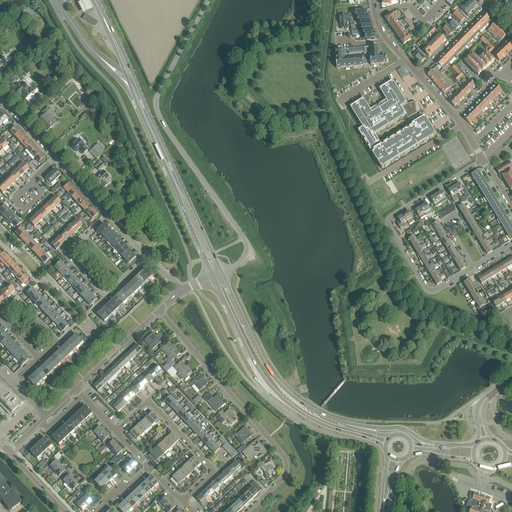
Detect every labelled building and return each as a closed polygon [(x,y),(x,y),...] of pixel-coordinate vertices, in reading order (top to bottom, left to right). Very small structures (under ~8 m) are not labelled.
[(78,5),(82,14),(88,12),(92,10),(86,0),(83,2),(78,5)] [(469,0),(471,1),(466,5),(472,11),(477,6),(471,0),(473,0),(475,1),(475,0),(469,0)] [(454,7),(459,11),(460,12),(462,11),(467,16),(472,11),(466,5),(462,10),(459,8),(458,9),(455,7),(454,7)] [(457,12),(459,11),(454,7),(452,10),(455,13),(452,16),(460,23),(464,19),(457,12)] [(392,14),(385,19),(388,24),(395,19),(392,14)] [(478,20),(486,27),(489,23),(488,23),(490,20),(491,21),(487,16),(485,14),(484,14),(478,20)] [(346,15),(339,15),(340,29),(347,29),(346,15)] [(83,19),(95,27),(97,23),(87,16),(85,18),(84,17),(83,19)] [(395,19),(388,24),(391,28),(398,23),(395,19)] [(455,31),(460,26),(453,20),(449,25),(455,31)] [(482,30),(486,27),(478,20),(473,25),(472,25),(473,26),(480,33),(480,32),(479,32),(481,29),(482,30)] [(398,23),(391,28),(395,32),(401,27),(398,23)] [(445,28),(443,30),(448,37),(453,33),(447,26),(445,24),(443,26),(445,28)] [(490,33),(493,36),(500,30),(495,24),(487,31),(488,31),(488,30),(491,32),(490,33)] [(466,32),(473,40),(476,36),(475,36),(478,33),(478,34),(479,34),(472,27),(471,26),(471,27),(466,32)] [(401,27),(395,32),(398,37),(404,32),(401,27)] [(500,30),(493,36),(496,40),(497,39),(499,42),(499,43),(506,36),(500,30)] [(404,32),(398,37),(401,41),(408,36),(404,32)] [(460,38),(467,45),(466,44),(469,42),(470,43),(473,40),(466,32),(460,38)] [(435,38),(441,44),(446,40),(440,34),(435,38)] [(408,36),(401,41),(404,45),(411,41),(408,36)] [(431,42),(437,48),(441,44),(435,38),(431,42)] [(454,44),(461,51),(465,48),(464,47),(466,45),(467,45),(460,38),(454,44)] [(427,47),(433,53),(437,48),(431,42),(427,47)] [(458,54),(461,51),(454,44),(449,49),(448,50),(449,50),(456,57),(455,56),(457,54),(458,54)] [(501,48),(507,54),(511,50),(505,44),(501,48)] [(379,46),(369,47),(370,65),(386,64),(386,55),(382,56),(380,56),(379,46)] [(423,51),(429,57),(433,53),(427,47),(423,51)] [(497,51),(503,57),(507,54),(501,48),(497,51)] [(345,49),(335,50),(336,69),(363,66),(363,65),(363,64),(363,63),(362,56),(345,58),(345,49)] [(418,50),(413,55),(415,58),(421,63),(425,59),(420,54),(421,53),(418,50)] [(441,57),(449,64),(452,61),(451,60),(453,57),(454,58),(455,58),(447,51),(448,51),(447,51),(441,57)] [(499,61),(503,57),(497,51),(493,55),(499,61)] [(472,54),(464,62),(478,76),(494,61),(491,57),(486,52),(480,57),(478,59),(472,54)] [(436,64),(437,66),(438,65),(443,70),(442,69),(445,66),(445,67),(449,64),(441,57),(436,63),(436,64)] [(402,67),(397,70),(402,77),(406,74),(402,67)] [(427,75),(433,81),(440,74),(437,71),(436,72),(434,69),(435,68),(430,72),(427,74),(428,74),(427,75)] [(440,74),(433,81),(438,87),(446,81),(446,80),(445,81),(442,79),(443,78),(440,74)] [(8,81),(11,84),(15,80),(17,82),(19,80),(15,75),(8,81)] [(463,81),(472,90),(476,86),(469,79),(466,82),(464,79),(463,81)] [(355,104),(350,107),(362,128),(358,131),(362,138),(364,138),(365,140),(364,141),(366,145),(368,144),(369,146),(368,147),(370,151),(371,150),(373,153),(372,153),(374,158),(376,160),(381,169),(436,135),(425,118),(413,126),(396,136),(397,137),(394,139),(394,137),(390,140),(390,141),(388,143),(387,141),(383,144),(384,145),(382,146),(374,135),(406,115),(408,118),(416,114),(415,102),(407,107),(406,105),(407,104),(392,81),(387,84),(384,85),(385,86),(379,89),(386,101),(370,111),(363,99),(358,102),(357,102),(355,103),(355,104)] [(446,81),(438,87),(443,93),(451,87),(448,83),(447,84),(445,81),(446,81)] [(462,87),(469,93),(472,90),(463,81),(461,82),(463,85),(462,87)] [(20,84),(14,90),(20,96),(21,95),(25,99),(29,95),(26,91),(28,89),(21,83),(20,84)] [(492,89),(499,96),(501,94),(503,96),(505,94),(496,85),(492,89)] [(456,88),(465,97),(469,93),(462,87),(460,89),(457,87),(456,88)] [(455,94),(462,100),(465,97),(456,88),(454,89),(457,92),(455,94)] [(488,93),(498,102),(499,100),(496,98),(499,96),(492,89),(488,93)] [(449,95),(458,104),(462,100),(455,94),(453,96),(450,93),(449,95)] [(485,96),(491,103),(494,101),(496,103),(498,102),(488,93),(485,96)] [(448,101),(455,108),(458,104),(449,95),(447,97),(450,99),(448,101)] [(481,100),(491,109),(492,108),(489,105),(491,103),(485,96),(481,100)] [(478,104),(484,110),(486,108),(489,111),(491,109),(481,100),(478,104)] [(474,107),(483,116),(485,115),(482,112),(484,110),(478,104),(474,107)] [(38,121),(48,131),(51,127),(50,126),(50,125),(54,121),(46,113),(50,110),(48,107),(42,113),(44,115),(38,121)] [(470,111),(477,117),(479,115),(482,118),(483,116),(474,107),(470,111)] [(467,115),(476,124),(478,122),(475,120),(477,117),(470,111),(467,115)] [(470,125),(472,123),(475,125),(476,124),(467,115),(463,118),(470,125)] [(9,132),(14,137),(19,132),(15,127),(9,132)] [(19,132),(14,137),(18,141),(23,136),(19,132)] [(23,136),(18,141),(22,145),(27,140),(23,136)] [(82,155),(87,150),(83,146),(84,146),(78,139),(71,146),(76,153),(78,151),(82,155)] [(2,140),(0,142),(0,147),(3,150),(5,152),(9,148),(7,146),(2,140)] [(27,140),(22,145),(26,150),(31,145),(27,140)] [(97,144),(92,149),(97,154),(99,156),(104,151),(97,144)] [(31,145),(26,150),(30,154),(35,149),(31,145)] [(35,149),(30,154),(34,158),(40,153),(35,149)] [(40,153),(34,158),(39,163),(42,160),(42,161),(43,159),(44,158),(40,153)] [(94,166),(96,169),(99,171),(104,167),(99,162),(94,166)] [(502,177),(507,185),(511,191),(511,189),(511,165),(509,162),(496,170),(500,178),(502,177)] [(19,168),(24,173),(29,169),(23,163),(19,168)] [(15,172),(20,177),(24,173),(19,168),(15,172)] [(48,173),(55,181),(60,177),(59,176),(60,175),(56,171),(55,172),(54,170),(51,172),(50,171),(48,173)] [(100,186),(103,189),(108,184),(105,181),(109,178),(102,171),(94,179),(100,186)] [(471,175),(474,181),(482,176),(478,171),(476,173),(471,175)] [(10,176),(15,181),(20,177),(15,172),(10,176)] [(50,185),(55,181),(48,173),(46,176),(47,177),(45,179),(46,180),(45,181),(49,185),(50,185)] [(6,180),(11,185),(15,181),(10,176),(6,180)] [(474,181),(478,186),(485,182),(482,176),(474,181)] [(1,184),(7,189),(11,185),(6,180),(1,184)] [(478,186),(481,192),(488,187),(485,182),(478,186)] [(63,189),(67,194),(72,188),(68,184),(65,187),(63,185),(61,186),(59,188),(61,191),(63,189)] [(459,184),(453,188),(457,194),(462,191),(467,199),(470,197),(464,187),(462,188),(461,187),(459,184)] [(481,192),(484,197),(492,193),(488,187),(481,192)] [(72,188),(67,194),(71,198),(76,193),(72,188)] [(453,188),(448,191),(451,197),(454,202),(458,200),(455,195),(457,194),(453,188)] [(441,192),(436,195),(441,204),(447,200),(445,198),(444,197),(445,196),(444,194),(443,194),(441,192)] [(76,193),(71,198),(75,202),(81,197),(76,193)] [(484,197),(488,203),(495,198),(492,193),(484,197)] [(435,207),(441,204),(436,195),(430,199),(432,201),(431,201),(432,204),(433,203),(435,207)] [(50,201),(56,207),(60,202),(55,197),(50,201)] [(81,197),(75,202),(79,207),(85,201),(81,197)] [(488,203),(491,208),(498,203),(495,198),(488,203)] [(46,205),(51,211),(56,207),(50,201),(46,205)] [(85,201),(79,207),(83,211),(89,206),(85,201)] [(491,208),(494,213),(502,209),(498,203),(491,208)] [(426,204),(421,207),(425,214),(426,216),(432,213),(433,214),(435,212),(432,207),(430,208),(428,206),(426,204)] [(42,209),(47,215),(51,211),(46,205),(42,209)] [(89,206),(83,211),(87,215),(93,210),(89,206)] [(459,209),(462,214),(467,211),(464,206),(459,209)] [(421,207),(415,211),(419,217),(420,219),(426,216),(425,214),(421,207)] [(37,214),(43,219),(47,215),(42,209),(37,214)] [(494,213),(497,219),(505,214),(502,209),(494,213)] [(8,210),(2,216),(6,220),(12,214),(8,210)] [(93,210),(87,215),(92,220),(95,217),(96,216),(96,215),(97,215),(93,210)] [(462,214),(465,219),(470,216),(467,211),(462,214)] [(403,215),(407,221),(409,224),(414,221),(412,218),(413,218),(409,212),(403,215)] [(12,214),(6,220),(10,225),(16,219),(12,214)] [(33,218),(38,223),(43,219),(37,214),(33,218)] [(497,219),(501,224),(508,220),(505,214),(497,219)] [(398,222),(396,223),(401,230),(405,227),(404,225),(403,224),(407,222),(403,215),(397,219),(399,221),(398,222)] [(465,219),(468,224),(474,221),(470,216),(465,219)] [(29,222),(34,227),(38,223),(33,218),(29,222)] [(16,219),(10,225),(14,229),(17,227),(19,229),(20,228),(22,226),(19,224),(20,223),(16,219)] [(72,224),(77,229),(82,225),(77,220),(72,224)] [(501,224),(504,230),(511,225),(508,220),(501,224)] [(468,224),(471,229),(477,226),(474,221),(468,224)] [(432,225),(430,227),(433,232),(440,227),(437,222),(432,225)] [(68,228),(73,234),(77,229),(72,224),(68,228)] [(97,232),(101,236),(108,229),(104,225),(97,232)] [(471,229),(474,235),(480,231),(477,226),(471,229)] [(440,227),(433,232),(434,234),(436,232),(438,235),(444,232),(440,227)] [(14,233),(18,238),(24,233),(20,228),(19,229),(14,233)] [(64,232),(69,238),(73,234),(68,228),(64,232)] [(108,229),(101,236),(104,239),(111,232),(108,229)] [(57,234),(59,236),(64,242),(69,238),(64,232),(62,230),(57,234)] [(474,235),(478,240),(483,237),(480,231),(474,235)] [(111,232),(104,239),(108,243),(115,236),(111,232)] [(438,235),(441,241),(447,237),(444,232),(438,235)] [(24,233),(18,238),(22,242),(28,237),(24,233)] [(55,241),(60,246),(64,242),(59,236),(55,241)] [(115,236),(108,243),(111,247),(118,240),(115,236)] [(408,239),(411,245),(417,242),(414,236),(408,239)] [(28,237),(22,242),(27,247),(32,241),(28,237)] [(441,241),(445,246),(450,243),(447,237),(441,241)] [(478,240),(481,245),(486,242),(483,237),(478,240)] [(118,240),(111,247),(115,250),(122,243),(118,240)] [(32,241),(27,247),(31,251),(36,246),(32,241)] [(51,245),(56,250),(60,246),(55,241),(51,245)] [(411,245),(415,250),(423,245),(423,244),(420,246),(417,242),(411,245)] [(481,245),(484,250),(489,247),(486,242),(481,245)] [(122,243),(115,250),(118,254),(125,247),(122,243)] [(445,246),(448,251),(453,248),(450,243),(445,246)] [(423,245),(415,250),(418,255),(423,252),(422,249),(425,247),(423,245)] [(36,246),(31,251),(35,255),(40,250),(36,246)] [(125,247),(118,254),(121,258),(129,251),(125,247)] [(484,250),(487,255),(492,252),(489,247),(484,250)] [(448,251),(451,256),(449,257),(456,253),(453,248),(448,251)] [(40,250),(35,255),(39,260),(45,255),(40,250)] [(129,251),(121,258),(125,261),(132,254),(129,251)] [(418,255),(421,260),(426,257),(423,252),(418,255)] [(456,253),(449,257),(450,259),(452,258),(454,261),(459,258),(456,253)] [(132,254),(125,261),(129,265),(136,258),(132,254)] [(45,255),(39,260),(43,264),(49,259),(45,255)] [(7,257),(1,263),(4,267),(10,261),(7,257)] [(421,260),(424,265),(432,260),(429,262),(426,257),(421,260)] [(454,261),(457,266),(462,263),(459,258),(454,261)] [(432,260),(424,265),(427,270),(436,265),(436,264),(435,265),(432,260)] [(10,261),(4,267),(8,270),(14,264),(10,261)] [(54,268),(58,273),(64,267),(63,266),(60,262),(54,268)] [(457,266),(460,271),(465,268),(462,263),(457,266)] [(499,266),(502,272),(507,268),(504,263),(499,266)] [(14,264),(8,270),(11,274),(17,268),(14,264)] [(64,267),(58,273),(63,278),(69,272),(65,268),(67,266),(66,264),(63,266),(64,267)] [(436,265),(427,270),(430,276),(439,270),(435,272),(434,269),(437,266),(436,265)] [(494,269),(497,275),(502,272),(499,266),(494,269)] [(17,268),(11,274),(15,277),(21,272),(17,268)] [(488,272),(492,278),(497,275),(494,269),(488,272)] [(142,273),(149,281),(152,277),(146,270),(142,273)] [(439,270),(430,276),(433,281),(439,277),(437,275),(441,273),(439,270)] [(21,272),(15,277),(18,281),(16,283),(24,275),(21,272)] [(69,272),(63,278),(67,282),(73,277),(72,276),(69,272)] [(483,275),(487,281),(492,278),(488,272),(483,275)] [(138,277),(145,284),(149,281),(142,273),(138,277)] [(73,277),(67,282),(72,287),(78,281),(74,278),(76,276),(74,274),(72,276),(73,277)] [(24,275),(16,283),(20,286),(23,284),(25,286),(29,283),(26,280),(28,279),(24,275)] [(478,279),(481,284),(487,281),(483,275),(478,279)] [(134,280),(141,288),(145,284),(138,277),(134,280)] [(433,281),(437,286),(442,283),(439,277),(433,281)] [(131,284),(138,291),(141,288),(134,280),(131,284)] [(470,280),(463,283),(467,289),(473,285),(470,280)] [(78,281),(72,287),(76,292),(82,286),(81,285),(78,281)] [(3,287),(10,295),(14,291),(9,285),(7,283),(3,287)] [(82,286),(76,292),(81,297),(87,291),(83,287),(85,285),(83,283),(81,285),(82,286)] [(127,287),(134,295),(138,291),(131,284),(127,287)] [(473,285),(467,289),(470,294),(476,290),(473,285)] [(1,292),(7,298),(10,295),(3,287),(2,288),(4,290),(1,292)] [(123,291),(130,298),(134,295),(127,287),(123,291)] [(29,298),(27,300),(29,302),(31,300),(30,299),(36,293),(32,289),(26,295),(29,298)] [(476,290),(470,294),(473,299),(479,295),(476,290)] [(87,291),(81,297),(85,301),(91,296),(90,295),(87,291)] [(120,294),(126,302),(130,298),(123,291),(120,294)] [(30,299),(31,300),(35,304),(41,298),(36,293),(30,299)] [(91,296),(85,301),(90,306),(96,301),(92,297),(94,295),(92,293),(90,295),(91,296)] [(503,296),(506,302),(511,299),(508,293),(503,296)] [(116,298),(123,305),(126,302),(120,294),(116,298)] [(479,295),(473,299),(476,304),(482,300),(479,295)] [(498,299),(501,305),(506,302),(503,296),(498,299)] [(492,302),(496,308),(501,305),(498,299),(496,297),(494,298),(496,301),(492,302)] [(38,308),(36,310),(38,312),(40,310),(39,309),(45,303),(41,298),(35,304),(38,308)] [(112,301),(119,309),(123,305),(116,298),(112,301)] [(482,300),(476,304),(479,309),(481,308),(485,306),(485,305),(482,300)] [(108,305),(115,312),(119,309),(112,301),(108,305)] [(39,309),(40,310),(44,314),(50,308),(45,303),(39,309)] [(105,308),(112,316),(115,312),(108,305),(105,308)] [(47,317),(45,319),(47,321),(49,319),(48,318),(54,312),(50,308),(44,314),(47,317)] [(101,312),(108,319),(112,316),(105,308),(101,312)] [(48,318),(49,319),(53,323),(59,317),(54,312),(48,318)] [(104,323),(108,319),(101,312),(97,315),(104,323)] [(59,317),(53,323),(56,327),(54,329),(56,331),(58,329),(57,328),(63,322),(65,320),(61,315),(59,317)] [(57,328),(58,329),(62,332),(68,327),(63,322),(57,328)] [(153,350),(160,344),(165,339),(160,333),(156,337),(153,333),(144,341),(153,350)] [(73,339),(79,346),(83,342),(87,346),(90,343),(83,335),(79,338),(76,335),(73,339)] [(7,338),(0,345),(3,348),(11,341),(7,338)] [(69,342),(76,350),(79,346),(73,339),(69,342)] [(11,341),(3,348),(7,352),(14,345),(11,341)] [(65,346),(72,353),(76,350),(69,342),(65,346)] [(164,361),(167,364),(162,368),(166,372),(175,364),(172,361),(179,354),(169,343),(161,350),(168,358),(164,361)] [(14,345),(7,352),(10,356),(18,349),(14,345)] [(61,349),(68,357),(72,353),(65,346),(61,349)] [(133,350),(139,356),(141,355),(139,353),(142,350),(137,346),(133,350)] [(18,349),(10,356),(14,359),(21,352),(18,349)] [(58,353),(65,360),(68,357),(61,349),(58,353)] [(128,354),(133,359),(136,356),(138,358),(139,356),(133,350),(128,354)] [(374,353),(372,351),(367,357),(371,360),(376,355),(374,353)] [(21,352),(14,359),(17,363),(25,356),(21,352)] [(54,356),(61,364),(65,360),(58,353),(54,356)] [(124,358),(130,365),(132,363),(131,361),(133,359),(128,354),(124,358)] [(25,356),(17,363),(21,367),(28,360),(25,356)] [(50,360),(57,367),(61,364),(54,356),(50,360)] [(179,364),(173,369),(179,375),(180,374),(184,379),(188,376),(188,375),(189,374),(191,373),(190,372),(188,370),(188,369),(183,364),(188,360),(185,357),(179,364)] [(120,362),(124,367),(126,369),(130,365),(124,358),(120,362)] [(47,363),(53,371),(57,367),(50,360),(47,363)] [(115,366),(120,371),(124,367),(120,362),(115,366)] [(43,367),(50,374),(53,371),(47,363),(43,367)] [(155,364),(151,369),(152,370),(158,376),(162,372),(157,366),(155,364)] [(111,370),(115,375),(120,371),(115,366),(111,370)] [(39,370),(46,378),(50,374),(43,367),(39,370)] [(36,374),(42,381),(46,378),(39,370),(36,374)] [(107,374),(111,379),(115,375),(111,370),(107,374)] [(148,375),(153,380),(158,376),(152,370),(148,375)] [(32,377),(39,384),(42,381),(36,374),(32,377)] [(102,379),(107,383),(111,379),(107,374),(102,379)] [(143,379),(149,384),(153,380),(148,375),(143,379)] [(200,392),(203,389),(202,388),(205,386),(205,387),(208,385),(207,384),(200,375),(195,380),(192,383),(189,384),(192,387),(194,385),(200,392)] [(0,405),(9,415),(24,402),(11,389),(0,377),(0,405)] [(28,381),(31,384),(35,388),(39,384),(32,377),(28,381)] [(98,383),(102,387),(107,383),(102,379),(98,383)] [(139,383),(144,388),(149,384),(143,379),(139,383)] [(98,392),(102,387),(98,383),(93,387),(98,392)] [(135,387),(140,392),(144,388),(139,383),(135,387)] [(130,391),(135,396),(140,392),(135,387),(130,391)] [(135,396),(130,391),(126,395),(131,401),(135,396)] [(170,396),(165,402),(169,406),(174,401),(178,398),(174,393),(172,395),(170,396)] [(215,412),(225,404),(217,395),(213,399),(209,394),(204,399),(215,412)] [(122,399),(127,405),(131,401),(126,395),(122,399)] [(199,396),(193,402),(196,405),(202,400),(199,396)] [(117,403),(122,409),(127,405),(122,399),(117,403)] [(115,401),(111,405),(118,413),(122,409),(117,403),(115,401)] [(174,401),(169,406),(173,410),(178,405),(174,401)] [(178,405),(173,410),(177,415),(183,410),(178,405)] [(81,410),(88,418),(92,414),(85,407),(81,410)] [(78,414),(85,421),(88,418),(81,410),(78,414)] [(183,410),(177,415),(181,419),(187,414),(183,410)] [(222,424),(227,420),(231,425),(235,422),(236,421),(237,419),(234,416),(235,416),(230,410),(224,415),(222,412),(216,417),(222,424)] [(152,412),(148,416),(155,423),(156,424),(160,421),(159,420),(152,412)] [(74,417),(81,425),(85,421),(78,414),(74,417)] [(187,414),(181,419),(186,424),(191,419),(187,414)] [(145,419),(152,427),(155,423),(148,416),(145,419)] [(70,421),(77,428),(81,425),(74,417),(70,421)] [(139,421),(148,430),(152,427),(145,419),(141,423),(139,420),(139,421)] [(191,419),(186,424),(190,428),(195,423),(191,419)] [(67,424),(74,432),(77,428),(70,421),(67,424)] [(137,426),(144,433),(148,430),(139,421),(138,422),(140,424),(137,426)] [(195,423),(190,428),(194,433),(199,427),(201,425),(199,423),(197,425),(195,423)] [(199,427),(194,433),(198,437),(203,432),(201,429),(205,425),(203,423),(201,425),(199,427)] [(63,428),(70,435),(74,432),(67,424),(63,428)] [(134,429),(141,437),(144,433),(137,426),(134,429)] [(94,433),(98,438),(104,432),(100,427),(97,430),(95,427),(91,431),(89,433),(92,435),(94,433)] [(59,431),(66,439),(70,435),(63,428),(59,431)] [(245,428),(236,436),(238,438),(236,439),(241,445),(243,444),(252,436),(245,428)] [(133,440),(135,438),(137,441),(141,437),(134,429),(130,433),(131,434),(129,436),(133,440)] [(56,435),(62,442),(66,439),(59,431),(56,435)] [(102,443),(104,445),(102,447),(102,448),(108,442),(106,439),(109,437),(104,432),(98,438),(103,442),(102,443)] [(203,432),(198,437),(202,441),(207,436),(203,432)] [(166,435),(175,444),(179,441),(172,433),(172,434),(170,436),(168,437),(166,435)] [(207,436),(202,441),(206,446),(211,441),(214,438),(210,434),(207,436)] [(52,438),(59,446),(62,442),(56,435),(52,438)] [(167,438),(165,440),(171,448),(175,444),(166,435),(165,436),(167,438)] [(211,441),(206,446),(210,450),(216,445),(218,443),(214,438),(211,441)] [(41,442),(48,449),(52,446),(45,439),(41,442)] [(222,439),(220,441),(224,445),(222,447),(224,450),(229,445),(226,443),(225,441),(222,439)] [(161,440),(159,442),(168,451),(170,453),(173,449),(171,448),(165,440),(163,442),(161,440)] [(108,442),(102,448),(104,450),(107,447),(112,452),(118,446),(113,441),(111,444),(108,442)] [(38,445),(44,453),(48,449),(41,442),(38,445)] [(159,445),(157,447),(164,454),(166,456),(170,453),(168,451),(159,442),(157,443),(159,445)] [(242,452),(246,456),(249,460),(255,455),(258,458),(261,456),(261,457),(267,452),(259,443),(254,448),(251,445),(246,449),(242,452)] [(34,449),(41,456),(44,453),(38,445),(34,449)] [(216,445),(210,450),(214,454),(215,454),(220,449),(216,445)] [(239,449),(237,451),(239,454),(240,454),(240,455),(242,453),(241,452),(242,452),(247,448),(244,445),(239,449)] [(116,457),(115,458),(117,460),(122,456),(120,454),(123,451),(118,446),(112,452),(116,457)] [(153,447),(152,448),(154,450),(154,451),(161,458),(164,454),(157,447),(155,449),(153,447)] [(37,460),(41,456),(34,449),(30,453),(37,460)] [(150,455),(148,457),(154,463),(156,461),(157,462),(161,458),(154,451),(150,454),(150,455)] [(188,458),(197,468),(201,464),(194,457),(192,459),(190,457),(188,458)] [(50,467),(55,472),(61,466),(57,461),(55,458),(51,462),(53,465),(50,467)] [(187,464),(193,471),(197,468),(188,458),(187,459),(189,462),(187,464)] [(127,464),(132,470),(137,465),(132,459),(127,464)] [(236,462),(231,466),(236,472),(241,467),(243,469),(246,467),(239,459),(236,462)] [(272,478),(271,475),(273,475),(273,476),(274,475),(274,474),(277,472),(273,466),(274,465),(272,461),(265,465),(263,462),(259,466),(264,472),(266,480),(272,478)] [(122,468),(127,473),(128,474),(132,470),(127,464),(122,468)] [(181,465),(190,474),(193,471),(187,464),(185,466),(183,464),(181,465)] [(179,471),(186,478),(190,474),(181,465),(179,467),(182,469),(179,471)] [(61,466),(55,472),(59,477),(62,474),(64,476),(68,472),(66,470),(65,471),(61,466)] [(231,466),(227,470),(232,476),(236,472),(231,466)] [(106,472),(113,479),(117,475),(110,468),(106,472)] [(227,470),(223,474),(227,480),(232,476),(227,470)] [(176,474),(183,481),(186,478),(179,471),(176,474)] [(64,481),(68,486),(74,481),(70,476),(71,475),(68,472),(64,476),(66,479),(64,481)] [(102,475),(109,483),(113,479),(106,472),(102,475)] [(178,484),(179,485),(183,481),(176,474),(174,472),(172,473),(174,476),(172,478),(170,480),(176,486),(178,484)] [(99,479),(105,486),(109,483),(102,475),(102,476),(100,473),(97,476),(99,478),(99,479)] [(223,474),(218,479),(223,484),(227,480),(223,474)] [(148,481),(154,488),(158,484),(151,477),(148,481)] [(0,480),(0,494),(3,498),(2,499),(11,511),(21,503),(13,491),(10,493),(1,479),(0,480)] [(102,490),(105,486),(99,479),(95,482),(102,490)] [(218,479),(214,483),(219,488),(223,484),(218,479)] [(74,481),(68,486),(73,491),(76,488),(78,491),(82,487),(80,484),(79,485),(74,481)] [(144,484),(151,491),(154,488),(148,481),(144,484)] [(214,483),(209,487),(214,492),(219,488),(214,483)] [(140,488),(147,495),(151,491),(144,484),(140,488)] [(76,496),(80,493),(84,489),(82,487),(78,491),(74,494),(76,496)] [(209,487),(205,491),(210,496),(214,492),(209,487)] [(137,491),(143,498),(147,495),(140,488),(137,491)] [(248,492),(254,498),(258,494),(257,493),(253,489),(252,488),(248,492)] [(133,495),(140,502),(143,498),(137,491),(133,495)] [(205,491),(201,495),(206,500),(210,496),(205,491)] [(243,497),(249,503),(254,498),(248,492),(243,497)] [(468,502),(466,508),(470,509),(470,511),(469,511),(488,511),(489,510),(490,509),(489,509),(491,505),(488,505),(490,499),(474,493),(474,494),(471,493),(470,498),(471,498),(469,503),(468,502)] [(129,498),(136,505),(140,502),(133,495),(129,498)] [(201,495),(196,499),(201,504),(206,500),(201,495)] [(82,501),(87,507),(92,502),(86,496),(82,501)] [(161,497),(157,502),(160,504),(159,505),(159,506),(163,510),(165,508),(171,502),(166,497),(164,500),(161,497)] [(239,501),(244,507),(249,503),(243,497),(239,501)] [(125,502),(132,509),(136,505),(129,498),(125,502)] [(82,511),(87,507),(82,501),(77,505),(82,511)] [(234,505),(240,511),(244,507),(239,501),(234,505)] [(122,505),(128,511),(132,509),(125,502),(122,505)] [(165,508),(163,510),(165,511),(174,511),(175,511),(173,510),(175,507),(171,502),(165,508)]
